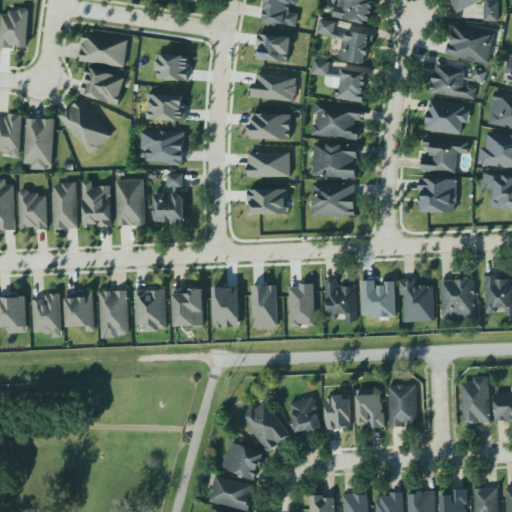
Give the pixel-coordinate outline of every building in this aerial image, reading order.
[(267,0),(262,23),(285,27),(285,24),(296,26),(298,15),(290,13),(291,6),(298,7),(299,0),(267,0)] [(337,0),(334,17),(370,25),(375,0),(337,0)] [(451,0),(453,4),(452,4),(454,7),(455,7),(458,14),(482,1),(481,0),(484,0),(486,2),(485,2),(484,21),(498,22),(499,2),(490,2),(488,0),(451,0)] [(0,47),(27,48),(29,12),(2,11),(0,47)] [(375,36),(372,51),(369,50),(368,56),(365,56),(363,66),(340,62),(344,39),(317,34),(320,19),(335,22),(333,34),(343,36),(351,32),(375,36)] [(446,55),(489,65),(496,32),(456,23),(452,41),(449,40),(446,55)] [(84,34),(127,39),(124,66),(81,61),(84,34)] [(258,60),(290,61),(290,36),(259,35),(258,60)] [(158,79),(189,83),(191,66),(190,55),(185,53),(161,50),(160,57),(157,57),(155,70),(159,71),(158,79)] [(511,55),(509,55),(502,82),(510,87),(511,87),(511,55)] [(341,69),(366,73),(366,79),(367,79),(366,87),(364,87),(363,94),(365,96),(364,99),(363,100),(363,104),(335,99),(336,86),(339,86),(340,78),(312,75),(314,59),(330,62),(329,72),(341,73),(341,69)] [(437,65),(460,68),(460,70),(463,71),(465,73),(465,76),(471,77),(475,67),(488,72),(483,84),(474,80),(474,82),(464,80),(463,87),(467,87),(469,86),(473,86),(475,88),(476,89),(474,100),(430,93),(433,73),(435,73),(437,65)] [(126,78),(89,67),(81,95),(118,106),(126,78)] [(299,79),(257,72),(253,96),(294,103),(299,79)] [(511,94),(495,91),(488,123),(511,128),(511,94)] [(185,122),(186,96),(149,95),(148,120),(185,122)] [(59,118),(81,99),(113,137),(100,147),(100,150),(95,154),(93,154),(90,155),(59,118)] [(311,135),(359,140),(360,129),(355,126),(355,121),(362,122),(364,110),(342,104),(313,99),(311,114),(315,115),(315,122),(310,122),(309,131),(311,135)] [(424,129),(461,134),(463,123),(468,124),(470,111),(464,111),(465,105),(428,100),(424,129)] [(251,112),(292,113),(291,139),(250,137),(251,112)] [(0,118),(6,119),(6,117),(9,118),(9,114),(19,114),(19,115),(23,116),(20,159),(11,158),(11,153),(7,154),(3,153),(2,151),(0,151),(0,118)] [(27,119),(56,120),(52,166),(48,166),(47,171),(32,170),(32,165),(24,164),(27,119)] [(142,131),(186,132),(186,149),(184,149),(184,167),(168,166),(168,163),(147,162),(147,150),(141,150),(142,131)] [(489,133),(511,136),(511,169),(478,165),(480,148),(487,149),(489,133)] [(423,136),(468,140),(467,154),(457,153),(455,176),(422,173),(423,162),(435,163),(436,155),(429,154),(429,148),(422,147),(423,136)] [(359,145),(315,144),(314,178),(357,179),(357,161),(359,161),(359,145)] [(291,152),(249,152),(248,177),(290,177),(291,152)] [(184,188),(183,174),(168,174),(168,189),(184,188)] [(492,208),(511,209),(511,175),(484,174),(483,189),(493,190),(492,208)] [(0,230),(0,176),(6,176),(7,184),(14,184),(17,229),(0,230)] [(420,210),(455,212),(457,179),(421,177),(420,210)] [(118,181),(119,227),(146,226),(145,180),(118,181)] [(83,183),(85,229),(90,229),(96,229),(95,227),(99,226),(99,227),(104,227),(113,226),(112,187),(100,187),(100,189),(94,189),(93,182),(83,183)] [(77,183),(63,184),(63,186),(55,186),(55,193),(53,193),(54,225),(55,225),(55,230),(79,229),(77,183)] [(356,217),(356,184),(314,183),(314,216),(356,217)] [(248,188),(249,215),(288,213),(286,186),(248,188)] [(19,192),(21,190),(27,190),(30,192),(30,194),(39,194),(39,197),(47,197),(48,230),(35,231),(35,228),(30,228),(30,229),(21,230),(19,192)] [(155,224),(184,223),(183,193),(154,194),(155,224)] [(485,277),(487,313),(505,312),(506,318),(511,317),(511,281),(510,279),(497,280),(497,276),(485,277)] [(436,322),(434,286),(417,286),(416,279),(402,280),(404,323),(436,322)] [(441,280),(443,318),(475,317),(473,279),(441,280)] [(396,282),(379,282),(379,281),(362,281),(363,317),(397,316),(396,282)] [(213,285),(220,282),(226,284),(239,285),(242,327),(215,329),(213,285)] [(356,286),(338,287),(338,282),(326,283),(327,320),(337,320),(337,315),(346,314),(347,323),(357,322),(356,286)] [(291,327),(316,326),(315,285),(290,286),(291,327)] [(278,286),(253,286),(254,328),(279,327),(278,286)] [(134,290),(136,325),(145,325),(146,331),(159,331),(159,329),(167,329),(165,289),(161,289),(161,290),(152,291),(152,290),(142,290),(134,290)] [(173,289),(204,289),(205,329),(174,329),(173,289)] [(128,291),(100,293),(102,339),(120,338),(120,336),(125,336),(127,334),(130,334),(128,291)] [(66,296),(79,295),(79,293),(94,292),(96,333),(86,333),(86,329),(67,330),(66,296)] [(33,301),(43,301),(43,306),(46,306),(45,295),(60,295),(62,339),(52,339),(52,334),(50,335),(46,335),(44,334),(35,334),(35,333),(34,333),(33,301)] [(0,301),(3,301),(3,299),(17,300),(17,298),(26,298),(28,334),(8,334),(8,329),(0,329),(0,301)] [(463,382),(463,422),(471,421),(471,424),(479,424),(479,422),(491,422),(490,376),(474,377),(474,382),(463,382)] [(389,386),(390,426),(418,425),(417,385),(389,386)] [(384,427),(383,395),(369,395),(368,390),(357,390),(358,428),(384,427)] [(495,423),(510,422),(511,424),(511,392),(494,392),(495,423)] [(289,404),(297,434),(322,427),(314,397),(289,404)] [(352,428),(351,397),(326,398),(327,429),(352,428)] [(242,416),(267,452),(290,436),(267,402),(256,410),(254,407),(242,416)] [(265,454),(232,442),(222,469),(255,481),(265,454)] [(209,502),(249,511),(253,500),(250,498),(253,485),(215,474),(211,491),(209,502)] [(474,511),(474,489),(498,488),(499,511),(474,511)] [(452,491),(464,490),(467,490),(468,505),(465,505),(465,511),(440,511),(440,497),(452,497),(452,491)] [(403,492),(403,511),(376,511),(376,500),(381,500),(381,496),(390,496),(390,492),(403,492)] [(407,511),(407,493),(435,492),(435,511),(407,511)] [(343,495),(343,511),(368,511),(368,494),(343,495)] [(310,511),(310,496),(323,496),(324,500),(334,499),(334,511),(310,511)]
